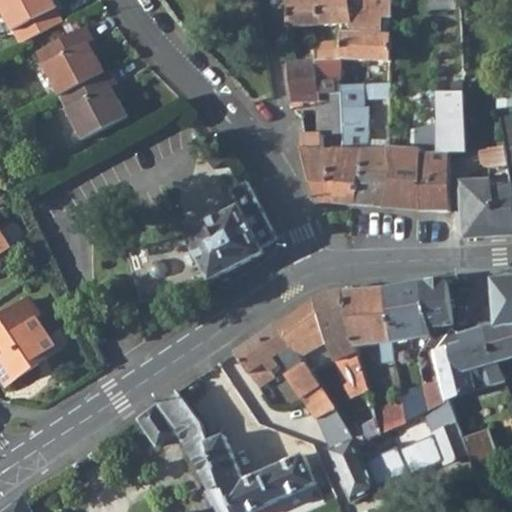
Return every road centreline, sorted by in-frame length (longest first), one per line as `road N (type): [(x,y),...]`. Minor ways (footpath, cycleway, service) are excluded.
road 1 (residential): [(9,470),(317,269)]
road 2 (residential): [(131,0),(272,167),(317,269)]
road 3 (residential): [(317,269),(511,256)]
